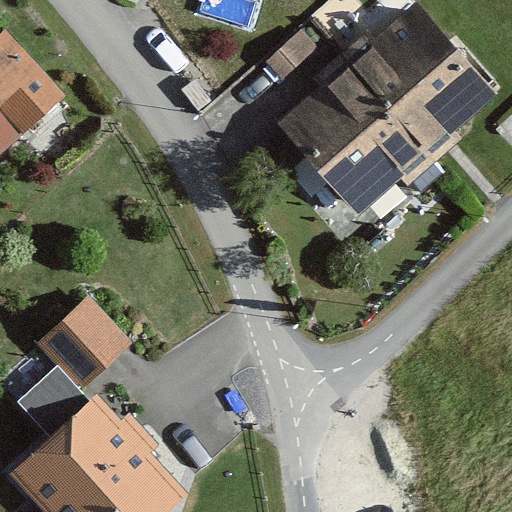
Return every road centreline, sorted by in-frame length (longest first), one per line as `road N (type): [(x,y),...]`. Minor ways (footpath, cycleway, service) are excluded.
road 1 (residential): [(297,410),(204,180),(77,0)]
road 2 (residential): [(297,410),(511,208)]
